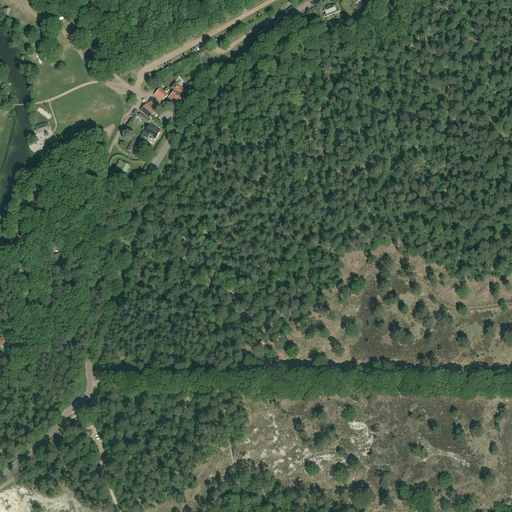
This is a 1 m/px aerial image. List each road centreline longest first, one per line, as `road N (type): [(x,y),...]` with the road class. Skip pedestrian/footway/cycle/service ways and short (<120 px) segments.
road 1 (tertiary): [(236,64),(184,120),(147,178),(89,352),(86,397),(0,477)]
road 2 (track): [(142,95),(110,151),(74,280),(32,351),(0,366)]
road 3 (track): [(218,384),(511,385)]
